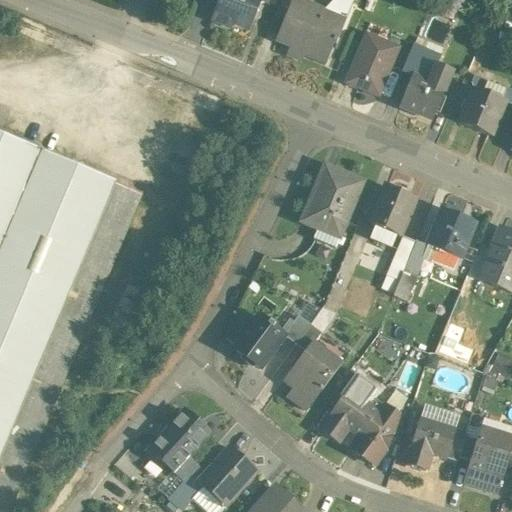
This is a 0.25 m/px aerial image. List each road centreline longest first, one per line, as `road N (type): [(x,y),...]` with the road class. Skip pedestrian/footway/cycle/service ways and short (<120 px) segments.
road 1 (residential): [(311,119),(30,0)]
road 2 (residential): [(311,119),(191,367)]
road 3 (residential): [(405,511),(342,491),(191,367)]
road 4 (residential): [(511,201),(311,119)]
road 5 (residential): [(191,367),(95,467)]
